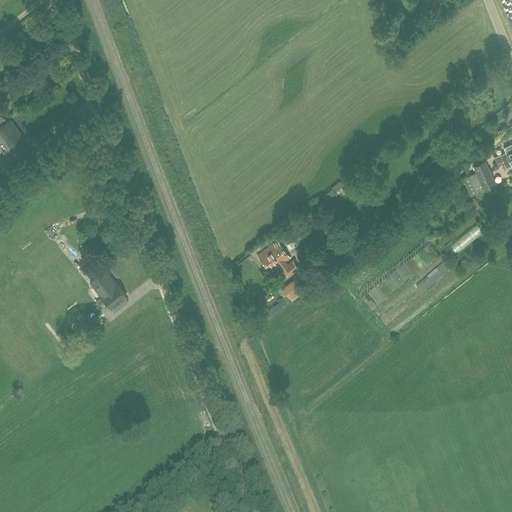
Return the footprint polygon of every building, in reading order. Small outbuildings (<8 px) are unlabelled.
[(10,121),(0,128),(0,147),(6,156),(26,142),(10,121)] [(511,165),(511,164),(511,143),(504,147),(506,152),(501,154),(506,167),(511,165)] [(471,197),(496,186),(485,162),(473,167),(475,173),(463,179),(471,197)] [(461,242),(469,250),(490,231),(482,223),(461,242)] [(23,289),(69,257),(55,237),(50,241),(47,237),(6,265),(23,289)] [(287,266),(284,262),(290,257),(278,241),(258,257),(271,273),(280,266),(288,277),(298,268),(293,262),(287,266)] [(70,257),(24,290),(41,313),(86,280),(70,257)] [(128,301),(125,297),(126,296),(122,291),(105,270),(89,282),(90,282),(91,282),(98,290),(97,291),(102,297),(96,301),(99,305),(105,301),(111,308),(114,312),(128,301)] [(291,301),(311,286),(301,274),(282,290),(291,301)] [(0,329),(5,338),(24,325),(18,315),(10,320),(7,316),(0,320),(0,329)]
